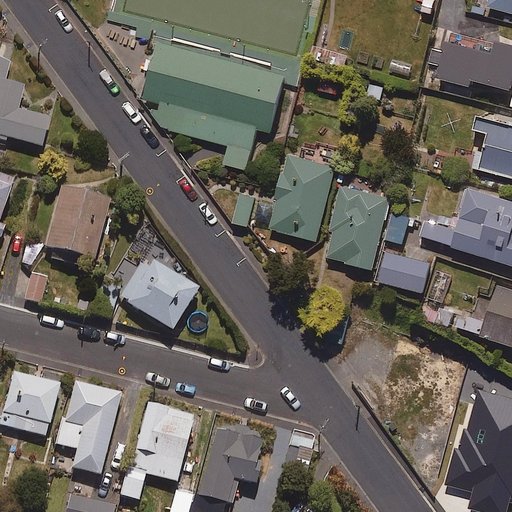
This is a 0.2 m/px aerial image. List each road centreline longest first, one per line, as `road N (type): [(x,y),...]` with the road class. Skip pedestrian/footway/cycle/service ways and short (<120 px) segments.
road 1 (residential): [(29,0),(340,412)]
road 2 (residential): [(0,324),(340,412)]
road 3 (residential): [(340,412),(408,511)]
